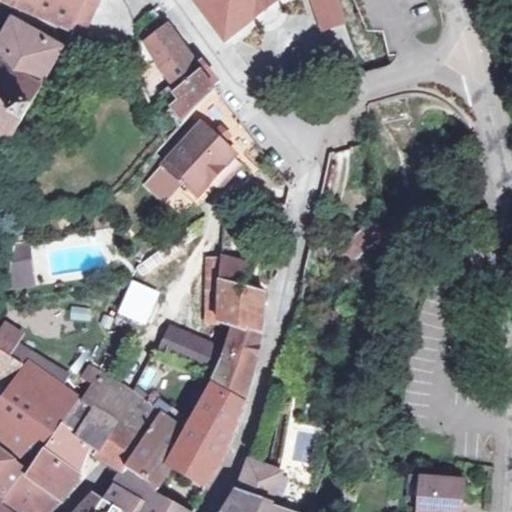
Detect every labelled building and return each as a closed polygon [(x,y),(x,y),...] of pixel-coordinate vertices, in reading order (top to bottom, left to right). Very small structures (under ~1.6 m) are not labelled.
[(7,0),(85,36),(101,0),(7,0)] [(196,0),(227,40),(279,0),(196,0)] [(359,61),(337,0),(311,0),(336,70),(359,61)] [(168,29),(161,19),(152,26),(158,33),(146,42),(157,62),(178,88),(201,70),(169,28),(168,29)] [(12,20),(0,42),(0,65),(39,87),(61,48),(53,43),(55,38),(36,28),(33,32),(12,20)] [(0,134),(26,149),(37,129),(21,119),(39,87),(0,65),(0,134)] [(216,90),(201,70),(178,88),(167,97),(185,120),(194,110),(216,90)] [(236,154),(203,125),(166,166),(199,195),(236,154)] [(168,207),(181,216),(193,199),(180,190),(168,207)] [(370,243),(360,234),(345,247),(355,257),(370,243)] [(172,238),(165,244),(172,253),(180,247),(172,238)] [(223,282),(224,260),(208,259),(209,310),(221,312),(223,282)] [(252,266),(224,260),(223,282),(247,288),(252,266)] [(221,322),(236,327),(236,326),(264,330),(271,293),(247,288),(223,282),(221,312),(221,322)] [(156,296),(133,286),(124,310),(147,320),(156,296)] [(69,320),(90,321),(91,308),(70,307),(69,320)] [(349,318),(329,313),(325,333),(343,338),(349,318)] [(228,346),(173,324),(162,358),(216,382),(228,356),(228,346)] [(213,387),(247,404),(255,375),(263,336),(264,330),(236,326),(236,327),(228,356),(216,382),(213,387)] [(25,366),(0,350),(0,381),(10,388),(0,403),(0,443),(22,458),(31,464),(76,396),(26,364),(25,366)] [(132,394),(91,364),(76,396),(117,424),(142,441),(124,471),(158,492),(174,465),(207,486),(224,457),(234,434),(197,415),(186,433),(132,394)] [(213,387),(197,415),(234,434),(238,428),(247,404),(213,387)] [(32,465),(26,473),(61,498),(80,473),(88,450),(97,455),(117,424),(76,396),(32,465)] [(97,455),(124,471),(142,441),(117,424),(97,455)] [(0,496),(2,499),(22,469),(17,466),(0,452),(0,496)] [(31,464),(22,458),(17,466),(22,469),(26,473),(32,465),(31,464)] [(251,462),(240,493),(261,500),(271,470),(251,462)] [(26,473),(22,469),(2,499),(0,496),(0,511),(47,511),(61,498),(26,473)] [(282,474),(271,470),(261,500),(273,504),(282,474)] [(158,492),(124,471),(105,501),(122,511),(145,511),(157,494),(158,492)] [(421,499),(423,475),(414,475),(412,497),(421,499)] [(460,511),(464,480),(423,475),(421,499),(424,499),(422,511),(460,511)] [(288,511),(274,507),(273,504),(261,500),(240,493),(229,511),(288,511)] [(187,511),(157,494),(145,511),(187,511)] [(95,495),(75,511),(122,511),(105,501),(95,495)]
